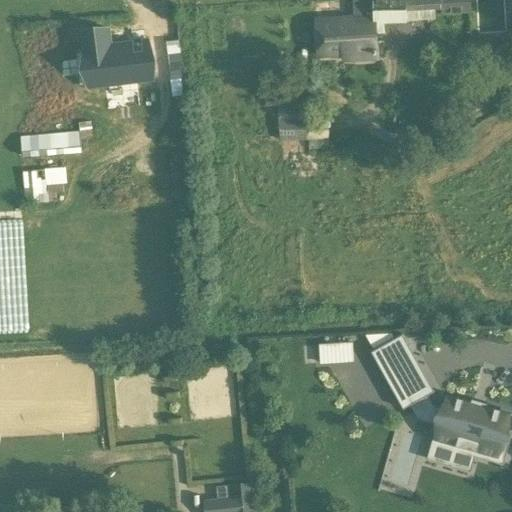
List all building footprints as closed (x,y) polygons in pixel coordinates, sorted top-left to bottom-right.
[(384,33),(383,23),(406,22),(406,18),(409,18),(409,19),(428,18),(428,13),(433,12),(433,9),(440,9),(441,16),(471,14),(470,0),(352,0),(354,17),(316,19),(319,55),(343,53),(344,60),(377,57),(375,34),(384,33)] [(90,87),(152,79),(148,38),(109,43),(108,29),(84,32),(90,87)] [(277,104),(277,103),(278,103),(279,140),(308,140),(307,113),(300,113),(300,103),(291,103),(290,88),(276,90),(275,74),(263,75),(265,105),(277,104)] [(22,157),(82,152),(80,130),(20,135),(22,157)] [(64,167),(1,172),(4,202),(25,200),(26,204),(67,200),(64,167)] [(417,369),(418,371),(419,370),(399,336),(375,349),(394,384),(395,383),(394,382),(417,369)] [(352,343),(319,345),(320,363),(353,361),(352,343)] [(499,411),(500,408),(494,406),(494,409),(486,407),(487,402),(471,398),(470,403),(462,400),(463,397),(457,396),(456,399),(445,396),(442,406),(433,404),(427,393),(408,403),(418,420),(433,424),(437,425),(433,438),(456,445),(460,432),(481,439),(477,451),(500,458),(507,434),(502,433),(504,427),(508,413),(499,411)] [(256,511),(253,479),(228,482),(228,484),(216,485),(217,497),(203,498),(204,511),(256,511)]
